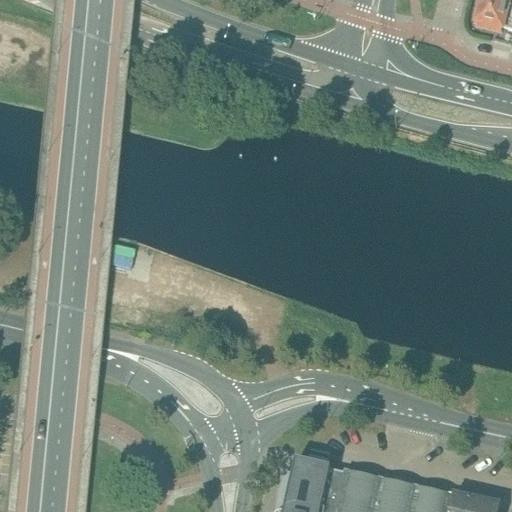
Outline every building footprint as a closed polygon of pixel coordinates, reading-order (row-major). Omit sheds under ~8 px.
[(511,32),(511,2),(501,0),(478,0),(477,9),(479,10),(475,26),(501,33),(502,30),(511,32)] [(117,303),(115,315),(148,322),(151,310),(119,303),(117,303)] [(303,326),(295,348),(304,352),(306,346),(311,348),(316,350),(325,326),(315,322),(312,329),(303,326)] [(331,327),(321,336),(338,355),(348,346),(331,327)] [(321,511),(330,472),(330,470),(295,462),(284,511),(279,511),(321,511)] [(373,511),(381,480),(348,473),(344,472),(343,475),(330,472),(321,511),(373,511)] [(373,511),(410,511),(416,488),(381,480),(373,511)] [(410,511),(450,511),(454,497),(416,488),(410,511)] [(498,511),(500,507),(454,497),(450,511),(498,511)]
